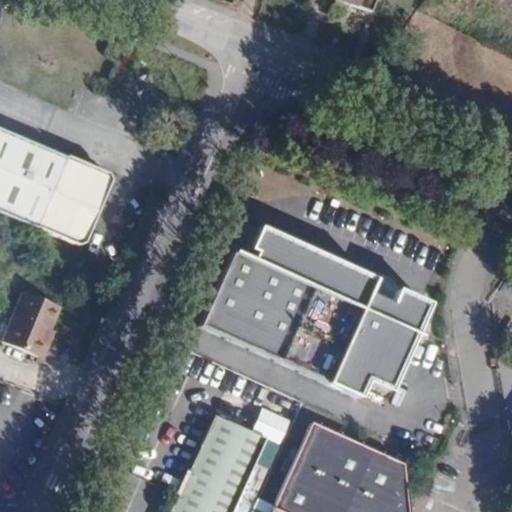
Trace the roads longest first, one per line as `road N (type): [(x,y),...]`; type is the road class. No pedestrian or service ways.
road 1 (unclassified): [(46,511),(131,308),(257,53)]
road 2 (unclassified): [(488,489),(468,289),(511,186)]
road 3 (unclassified): [(511,147),(257,53)]
road 4 (unclassified): [(257,53),(122,0)]
